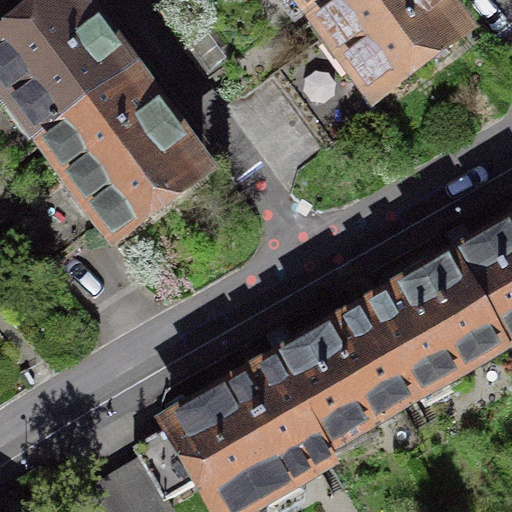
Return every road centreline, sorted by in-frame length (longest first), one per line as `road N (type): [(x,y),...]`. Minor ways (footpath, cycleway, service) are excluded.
road 1 (residential): [(0,437),(309,254)]
road 2 (residential): [(122,0),(309,254)]
road 3 (residential): [(309,254),(511,138)]
